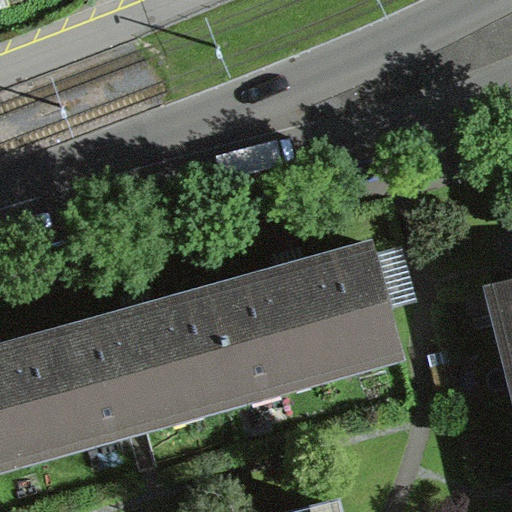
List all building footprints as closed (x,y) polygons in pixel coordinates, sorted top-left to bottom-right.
[(268,273),(267,272),(215,286),(245,392),(248,391),(242,368),(272,359),(278,383),(324,370),(324,369),(354,360),(354,362),(401,349),(372,243),(314,259),(315,260),(279,270),(268,273)] [(511,276),(491,282),(511,363),(511,276)] [(63,328),(93,435),(97,434),(90,410),(120,401),(126,425),(172,412),(166,389),(196,380),(202,404),(245,392),(215,286),(163,301),(163,302),(127,312),(116,315),(116,314),(63,328)] [(51,446),(93,435),(63,328),(11,343),(11,344),(0,347),(0,460),(20,455),(20,453),(50,445),(51,446)] [(449,359),(430,364),(439,399),(458,395),(449,359)] [(336,511),(334,501),(291,511),(336,511)]
